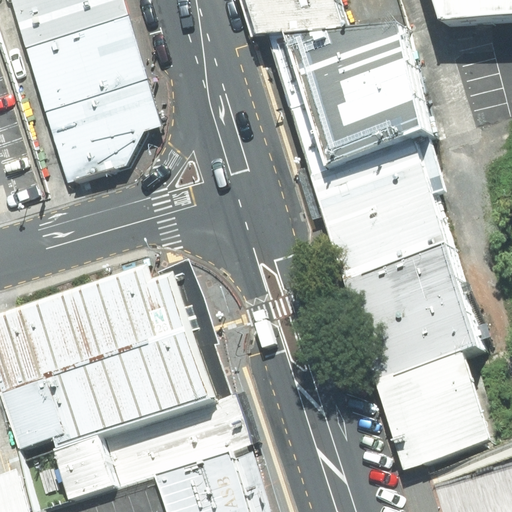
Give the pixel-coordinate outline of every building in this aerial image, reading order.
[(0,0),(0,45),(2,45),(0,36),(0,0),(14,0),(72,187),(131,169),(150,136),(168,129),(128,0),(0,0)] [(255,0),(268,40),(276,41),(363,39),(349,4),(347,0),(255,0)] [(511,0),(438,0),(447,25),(511,22),(511,0)] [(276,41),(316,187),(425,152),(439,147),(404,38),(363,39),(276,41)] [(316,187),(348,285),(458,250),(425,152),(316,187)] [(348,285),(382,389),(478,358),(491,354),(458,250),(348,285)] [(161,270),(0,319),(0,380),(21,450),(200,396),(161,270)] [(382,389),(412,481),(430,475),(508,451),(478,358),(382,389)] [(219,449),(200,396),(56,443),(70,492),(219,449)] [(241,511),(219,449),(149,470),(161,511),(241,511)] [(0,511),(40,511),(30,477),(21,479),(0,484),(0,511)]
